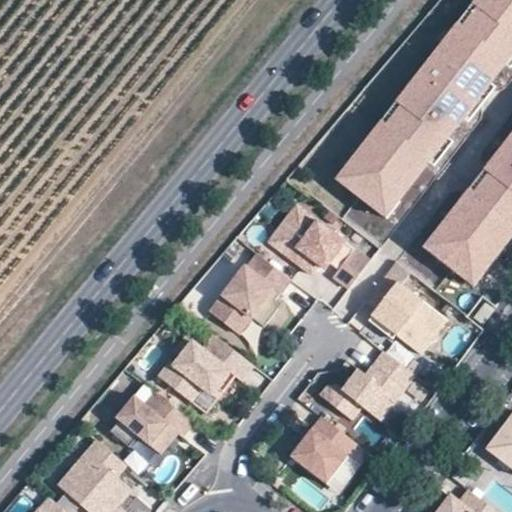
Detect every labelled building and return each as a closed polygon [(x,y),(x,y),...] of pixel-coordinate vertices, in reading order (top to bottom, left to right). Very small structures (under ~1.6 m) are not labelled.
[(511,0),(476,0),(338,181),(385,217),(511,50),(511,0)] [(511,135),(485,172),(470,191),(426,248),(474,284),(511,233),(511,135)] [(346,243),(298,206),(277,233),(298,248),(290,258),(313,275),(320,265),(325,259),(331,264),(346,243)] [(350,290),(371,262),(355,250),(334,278),(350,290)] [(292,282),(292,281),(258,255),(247,269),(245,268),(211,313),(240,335),(252,319),(265,328),(279,310),(278,301),(283,294),(292,282)] [(326,270),(331,264),(325,259),(320,265),(326,270)] [(387,274),(402,286),(411,274),(396,262),(387,274)] [(402,286),(387,274),(366,302),(378,311),(374,317),(398,335),(422,354),(448,321),(402,286)] [(394,340),(398,335),(374,317),(370,322),(394,340)] [(242,382),(254,367),(213,335),(202,350),(185,337),(173,353),(180,358),(174,365),(171,363),(159,378),(192,404),(203,389),(211,396),(216,389),(223,394),(236,377),(242,382)] [(416,377),(385,352),(367,376),(363,381),(355,375),(343,391),(338,387),(328,388),(321,396),(353,421),(363,407),(370,413),(384,395),(395,404),(416,377)] [(367,376),(359,370),(355,375),(363,381),(367,376)] [(403,396),(418,407),(429,393),(414,382),(403,396)] [(195,425),(151,392),(141,406),(131,398),(114,420),(117,423),(108,435),(131,453),(140,441),(163,458),(180,437),(184,440),(195,425)] [(511,466),(511,416),(488,449),(511,466)] [(358,445),(322,418),(292,458),(328,485),(358,445)] [(88,511),(116,511),(133,492),(118,479),(128,468),(97,442),(59,487),(88,511)] [(498,511),(469,490),(460,502),(452,496),(439,511),(498,511)] [(63,511),(49,500),(38,511),(63,511)]
